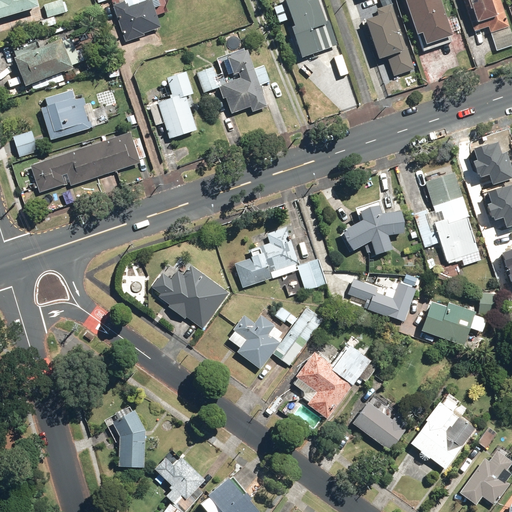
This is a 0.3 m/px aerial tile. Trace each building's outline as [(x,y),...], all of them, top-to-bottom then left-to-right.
[(0,0),(0,20),(34,11),(33,8),(37,7),(34,0),(0,0)] [(55,25),(52,18),(64,13),(59,0),(58,0),(41,7),(46,20),(39,23),(42,30),(55,25)] [(121,0),(123,3),(111,7),(116,21),(118,20),(119,23),(116,25),(120,36),(122,35),(124,40),(122,40),(123,44),(141,37),(140,36),(158,30),(151,10),(157,8),(154,0),(121,0)] [(281,5),(271,9),(277,24),(287,20),(291,29),(287,30),(299,60),(334,46),(324,22),(322,23),(313,0),(282,0),(280,1),(281,5)] [(435,0),(399,0),(412,38),(417,36),(421,48),(449,39),(447,34),(458,31),(455,19),(443,23),(435,0)] [(511,42),(495,0),(460,0),(465,13),(467,12),(472,26),(490,19),(493,27),(485,30),(488,36),(489,36),(495,52),(511,44),(511,42)] [(377,20),(361,25),(373,63),(386,59),(392,78),(414,71),(393,5),(374,11),(377,20)] [(14,59),(10,61),(21,90),(30,87),(31,91),(62,80),(60,75),(67,72),(66,69),(87,62),(82,50),(76,52),(71,38),(46,47),(44,41),(12,53),(14,59)] [(217,66),(194,74),(201,94),(216,89),(220,101),(222,100),(228,116),(248,109),(250,113),(262,109),(255,87),(269,83),(263,67),(249,72),(241,50),(215,59),(217,66)] [(178,71),(171,58),(163,61),(170,75),(178,71)] [(152,66),(154,73),(144,77),(142,71),(131,75),(142,105),(165,97),(161,88),(145,94),(142,85),(164,77),(161,70),(159,64),(152,66)] [(189,97),(182,75),(162,81),(169,100),(157,104),(158,107),(148,110),(154,127),(156,126),(160,139),(165,138),(166,140),(193,132),(186,111),(192,109),(191,106),(186,107),(183,99),(189,97)] [(45,108),(38,110),(48,142),(109,122),(104,106),(89,111),(87,105),(85,105),(82,98),(74,101),(71,91),(42,101),(45,108)] [(30,133),(11,140),(17,159),(37,152),(30,133)] [(137,140),(129,142),(127,135),(27,168),(36,194),(61,186),(62,189),(136,164),(135,161),(143,158),(137,140)] [(510,259),(505,244),(511,242),(511,195),(493,202),(491,195),(494,194),(489,178),(486,178),(483,169),(464,175),(484,235),(481,237),(490,266),(510,259)] [(428,208),(410,214),(423,249),(436,244),(442,263),(445,262),(446,264),(459,260),(462,267),(478,261),(475,251),(477,250),(449,173),(420,183),(428,208)] [(348,252),(365,242),(371,256),(390,249),(385,237),(399,235),(395,212),(379,215),(377,203),(353,207),(356,222),(337,234),(348,252)] [(241,289),(296,271),(294,265),(296,264),(285,229),(277,231),(278,234),(273,236),(271,233),(262,236),(264,240),(253,244),(255,248),(247,251),(249,259),(233,264),(241,289)] [(314,259),(296,264),(294,265),(296,271),(303,292),(322,286),(314,259)] [(160,275),(151,287),(159,293),(156,297),(168,306),(166,309),(182,320),(184,317),(200,329),(226,293),(188,266),(181,275),(175,271),(168,280),(160,275)] [(345,295),(342,301),(402,324),(415,288),(412,287),(415,279),(404,275),(400,285),(395,284),(392,292),(383,288),(381,291),(351,280),(347,288),(345,295)] [(498,295),(476,294),(476,316),(498,316),(498,295)] [(426,303),(416,331),(460,346),(471,313),(444,304),(443,306),(431,302),(430,304),(426,303)] [(304,308),(296,320),(292,326),(271,355),(287,367),(318,323),(314,320),(316,317),(304,308)] [(284,320),(292,326),(296,320),(279,308),(272,317),(282,324),(284,320)] [(232,333),(226,340),(237,349),(233,353),(256,371),(277,344),(265,335),(272,326),(257,315),(251,324),(240,316),(229,331),(232,333)] [(294,380),(290,385),(303,395),(299,399),(305,403),(303,405),(324,421),(366,364),(358,358),(367,346),(358,340),(355,343),(350,340),(330,368),(310,353),(306,359),(302,357),(295,367),(298,369),(291,378),(294,380)] [(362,402),(347,422),(387,453),(401,434),(399,432),(409,419),(396,408),(386,420),(365,404),(362,402)] [(449,414),(435,404),(406,445),(443,470),(472,429),(459,420),(455,418),(448,428),(445,426),(441,432),(438,430),(449,414)] [(128,406),(102,421),(116,445),(115,468),(141,469),(142,430),(128,406)] [(496,435),(487,428),(475,442),(483,450),(496,435)] [(460,485),(454,493),(473,506),(479,499),(491,508),(508,484),(504,482),(509,475),(504,472),(511,463),(494,450),(485,462),(480,458),(460,485)] [(160,459),(150,469),(167,487),(165,489),(168,491),(162,496),(170,504),(178,496),(182,500),(201,482),(179,459),(169,468),(160,459)] [(203,497),(204,498),(195,506),(199,511),(255,511),(245,502),(249,498),(230,478),(226,482),(223,479),(203,497)] [(184,511),(201,492),(197,489),(183,504),(177,500),(170,508),(168,506),(163,511),(184,511)]
